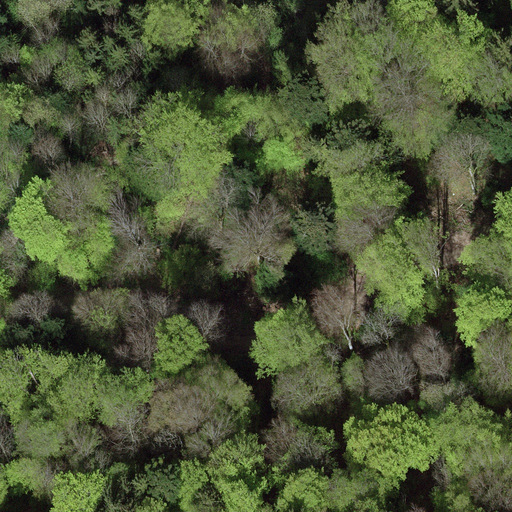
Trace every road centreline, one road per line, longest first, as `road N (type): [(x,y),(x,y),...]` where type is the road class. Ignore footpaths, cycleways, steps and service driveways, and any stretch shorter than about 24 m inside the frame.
road 1 (track): [(511,233),(274,337),(224,339),(114,299),(70,301),(0,328)]
road 2 (track): [(0,247),(154,148),(293,92),(387,26),(410,0)]
